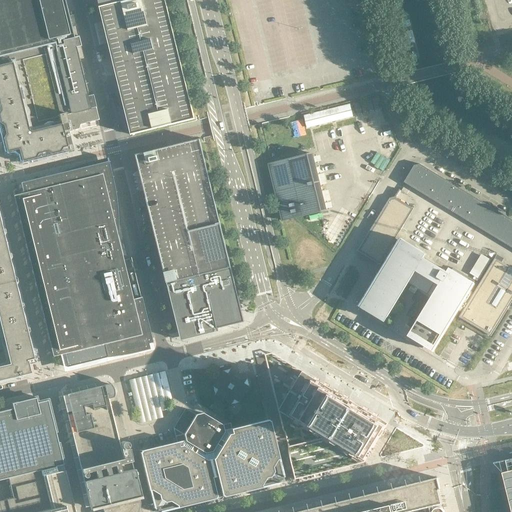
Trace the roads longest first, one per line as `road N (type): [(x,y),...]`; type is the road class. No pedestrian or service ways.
road 1 (residential): [(165,357),(79,0)]
road 2 (secondary): [(187,0),(274,324)]
road 3 (secondary): [(291,313),(209,0)]
road 4 (residential): [(511,343),(490,377),(462,381),(349,311),(363,272),(342,255)]
road 5 (residential): [(342,255),(410,152),(511,206)]
road 6 (unknown): [(142,179),(190,165),(206,175),(228,270),(181,278),(167,265)]
road 7 (secondary): [(274,324),(297,350),(374,398),(447,430)]
road 8 (secondary): [(456,407),(368,369),(291,313)]
road 9 (unknown): [(160,37),(113,49),(129,115),(150,124),(172,116),(177,102)]
road 10 (unclassified): [(165,357),(175,404),(164,425),(133,432),(117,368)]
road 11 (unclassified): [(0,395),(117,368)]
